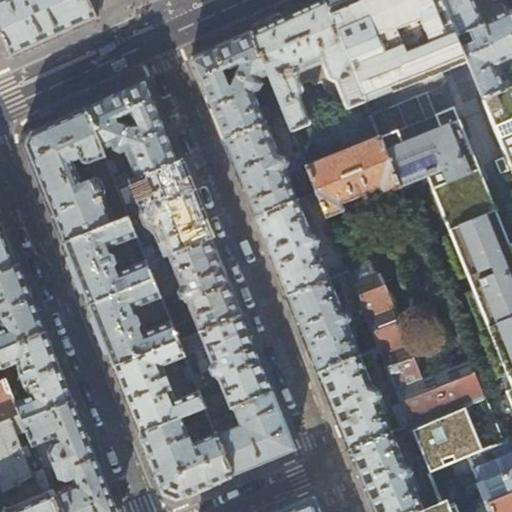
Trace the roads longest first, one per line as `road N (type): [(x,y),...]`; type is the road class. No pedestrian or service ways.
road 1 (residential): [(160,39),(334,463)]
road 2 (residential): [(0,146),(145,511)]
road 3 (secondary): [(0,111),(160,39)]
road 4 (residential): [(334,463),(214,511)]
